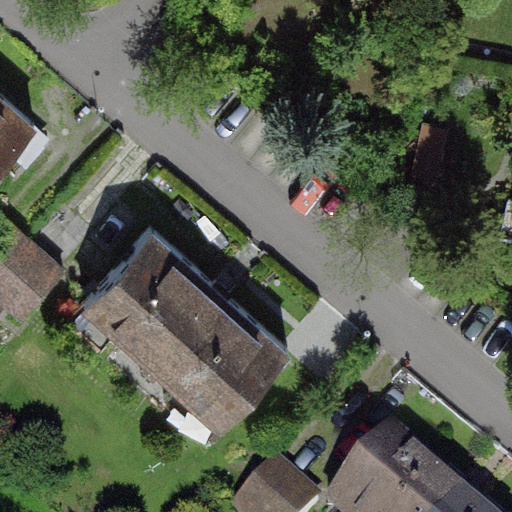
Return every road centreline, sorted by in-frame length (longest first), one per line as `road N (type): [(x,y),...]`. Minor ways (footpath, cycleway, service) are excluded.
road 1 (residential): [(125,96),(511,418)]
road 2 (residential): [(13,0),(125,96)]
